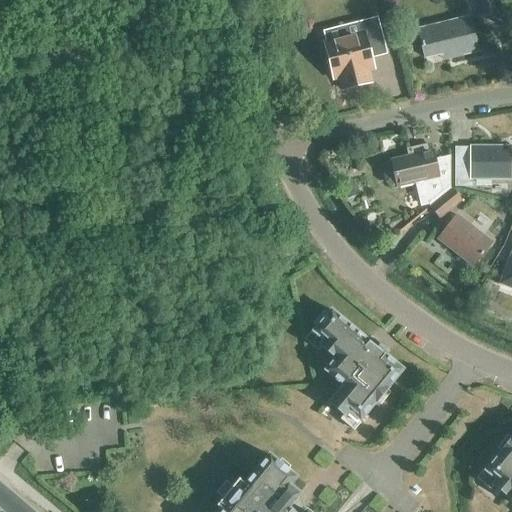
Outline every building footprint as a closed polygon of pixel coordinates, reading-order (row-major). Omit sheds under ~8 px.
[(477,0),(482,17),(497,13),(493,0),(477,0)] [(450,52),(452,59),(478,52),(469,18),(418,31),(425,59),(450,52)] [(342,91),(371,84),(367,70),(373,68),(371,59),(386,55),(377,19),(359,24),(362,35),(324,45),(328,61),(333,79),(338,77),(342,91)] [(432,152),(426,154),(424,147),(408,151),(409,157),(391,161),(391,163),(387,164),(383,170),(386,182),(392,186),(396,185),(397,187),(415,183),(420,208),(430,206),(450,190),(450,156),(434,159),(432,152)] [(472,180),(510,181),(510,148),(471,148),(471,149),(455,149),(455,187),(471,188),(472,180)] [(430,206),(439,218),(460,202),(451,190),(430,206)] [(437,240),(472,268),(490,245),(456,216),(437,240)] [(511,251),(499,284),(511,289),(511,251)] [(372,338),(368,342),(330,311),(326,316),(323,313),(313,325),(317,327),(305,341),(318,351),(321,348),(335,359),(325,371),(343,386),(329,404),(344,416),(341,420),(353,430),(360,422),(360,421),(375,403),(375,404),(376,402),(380,404),(389,393),(386,391),(387,389),(402,370),(384,355),(388,351),(372,338)] [(511,438),(510,440),(507,437),(498,448),(501,451),(500,453),(485,471),(484,470),(477,479),(490,489),(493,486),(511,501),(511,438)] [(298,495),(289,487),(296,478),(269,456),(244,485),(238,480),(215,507),(221,511),(305,511),(293,502),(298,495)]
